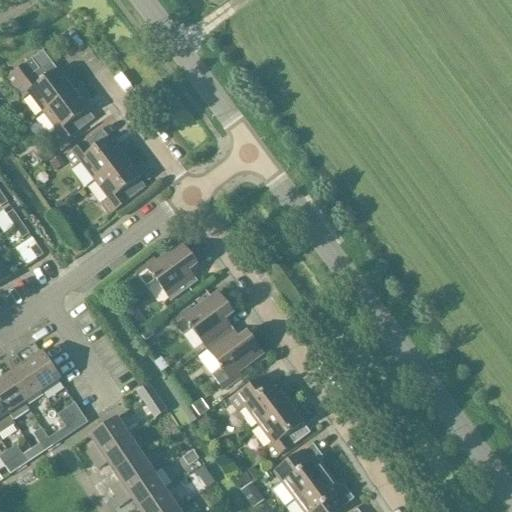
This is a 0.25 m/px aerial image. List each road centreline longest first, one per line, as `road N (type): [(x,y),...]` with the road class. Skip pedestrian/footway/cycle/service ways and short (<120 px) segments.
road 1 (tertiary): [(511,499),(249,150)]
road 2 (residential): [(399,511),(184,196)]
road 3 (residential): [(46,301),(118,410),(61,448)]
road 4 (residential): [(184,196),(68,38)]
road 5 (tertiary): [(249,150),(140,0)]
road 6 (residential): [(46,301),(184,196)]
